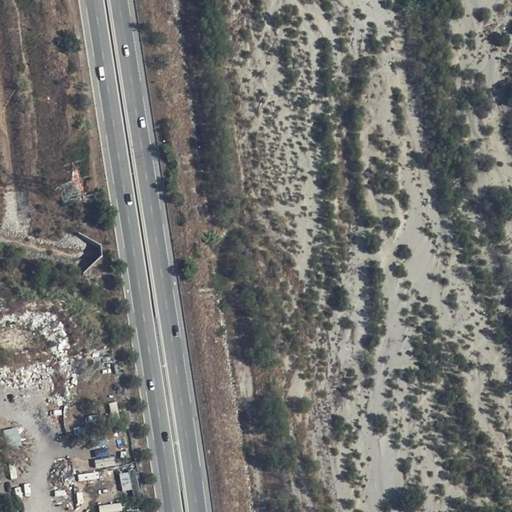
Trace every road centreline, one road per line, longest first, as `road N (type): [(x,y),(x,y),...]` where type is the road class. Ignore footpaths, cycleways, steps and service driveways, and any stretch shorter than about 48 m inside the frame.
road 1 (trunk): [(195,511),(118,0)]
road 2 (trunk): [(95,0),(171,511)]
